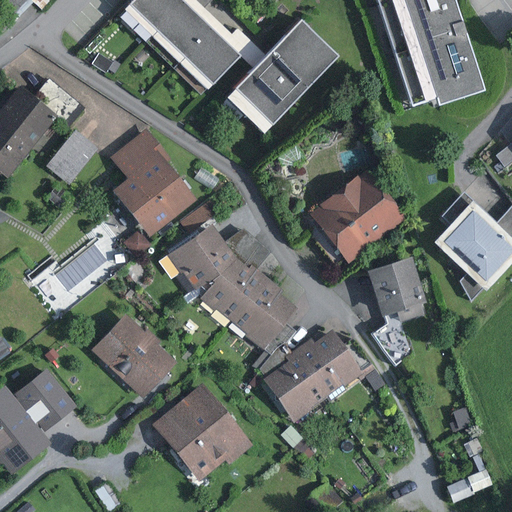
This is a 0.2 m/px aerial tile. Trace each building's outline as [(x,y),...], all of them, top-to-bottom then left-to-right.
[(0,0),(0,7),(12,18),(28,0),(36,0),(46,9),(53,0),(0,0)] [(133,0),(127,7),(155,34),(187,0),(133,0)] [(188,0),(187,0),(155,34),(183,61),(216,26),(188,0)] [(371,0),(407,108),(439,97),(441,103),(488,88),(459,0),(371,0)] [(256,66),(237,87),(275,124),(341,55),(303,18),(276,46),(262,61),(256,66)] [(216,26),(183,61),(211,88),(244,53),(216,26)] [(24,87),(0,117),(0,165),(11,175),(56,118),(70,129),(89,105),(51,76),(36,96),(24,87)] [(79,129),(50,165),(73,183),(102,147),(79,129)] [(134,177),(118,190),(152,233),(196,198),(166,161),(171,157),(151,131),(118,157),(134,177)] [(371,173),(318,214),(321,218),(319,235),(340,262),(349,255),(351,257),(405,216),(371,173)] [(445,215),(454,223),(474,202),(477,198),(468,190),(445,215)] [(511,236),(499,224),(474,202),(454,223),(438,240),(489,287),(511,261),(511,236)] [(210,219),(202,209),(186,221),(194,232),(210,219)] [(511,209),(507,215),(499,224),(511,236),(511,209)] [(207,296),(240,262),(226,241),(214,225),(174,254),(202,293),(207,296)] [(240,262),(256,275),(274,250),(248,227),(226,241),(240,262)] [(143,230),(129,241),(140,254),(153,243),(143,230)] [(59,267),(72,284),(109,255),(95,239),(59,267)] [(418,351),(408,320),(429,313),(425,300),(427,299),(414,258),(372,271),(385,313),(388,312),(392,323),(377,333),(400,364),(418,351)] [(236,319),(266,283),(256,275),(240,262),(207,296),(236,319)] [(266,283),(236,319),(272,348),(259,365),(265,370),(287,341),(297,329),(287,320),(297,308),(266,283)] [(162,341),(150,331),(147,334),(129,318),(99,350),(146,394),(176,362),(158,345),(162,341)] [(315,340),(301,350),(335,398),(367,375),(378,390),(389,382),(357,337),(345,345),(336,332),(318,344),(315,340)] [(0,358),(14,349),(5,337),(0,340),(0,358)] [(302,422),(335,398),(301,350),(296,353),(287,341),(265,370),(302,422)] [(0,459),(7,460),(15,470),(50,441),(42,432),(61,416),(76,404),(49,371),(15,398),(7,388),(0,394),(0,459)] [(234,460),(253,444),(205,386),(159,424),(203,477),(230,455),(234,460)] [(125,502),(112,482),(100,490),(113,510),(125,502)]
